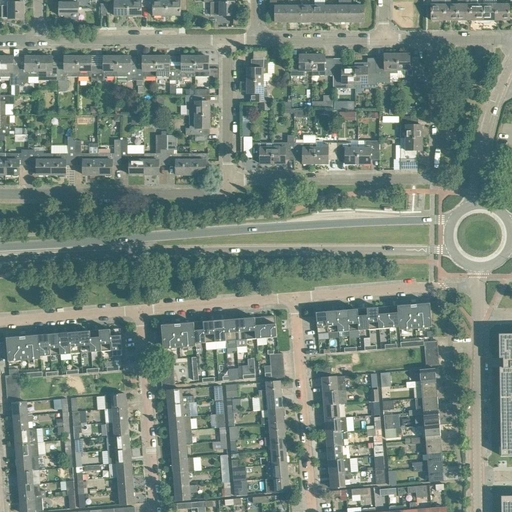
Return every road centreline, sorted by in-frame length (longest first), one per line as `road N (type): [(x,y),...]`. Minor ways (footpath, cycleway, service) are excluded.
road 1 (secondary): [(453,217),(0,247)]
road 2 (secondary): [(0,259),(451,252)]
road 3 (residential): [(228,180),(435,178),(437,38)]
road 4 (residential): [(0,193),(210,193),(228,180)]
road 5 (residential): [(294,296),(311,511)]
road 6 (residential): [(156,511),(139,309)]
road 7 (residential): [(38,40),(226,39)]
road 8 (residential): [(294,296),(479,284)]
road 9 (residential): [(477,477),(478,316)]
road 10 (residential): [(294,296),(139,309)]
road 11 (residential): [(228,180),(226,39)]
road 12 (residential): [(139,309),(0,321)]
road 13 (residential): [(256,39),(384,39)]
road 14 (residential): [(477,204),(483,143),(501,87)]
